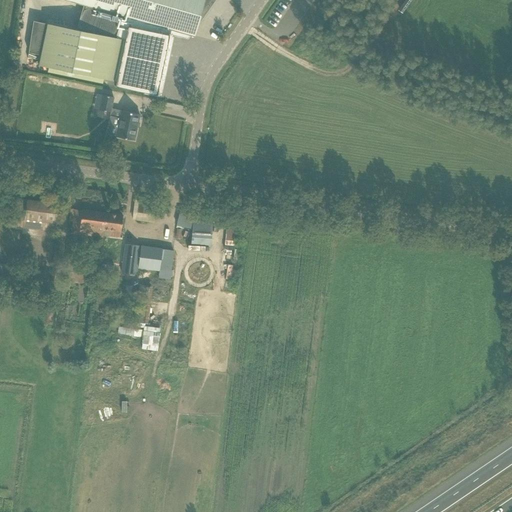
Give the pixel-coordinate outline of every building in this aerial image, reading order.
[(115,86),(156,95),(169,34),(167,34),(168,28),(194,36),(198,20),(200,21),(214,0),(67,0),(83,4),(75,29),(47,23),(38,65),(48,67),(47,72),(102,83),(103,79),(116,81),(115,86)] [(109,116),(119,118),(115,136),(134,140),(139,114),(111,108),(113,97),(102,95),(99,109),(110,112),(109,116)] [(56,123),(42,121),(39,135),(54,137),(56,123)] [(12,226),(54,232),(58,203),(16,198),(12,226)] [(138,200),(137,212),(161,215),(163,203),(138,200)] [(109,236),(120,237),(122,215),(70,209),(69,221),(73,221),(71,233),(102,237),(103,229),(110,230),(109,236)] [(191,235),(191,244),(212,245),(212,243),(212,230),(213,221),(205,221),(195,220),(193,220),(192,220),(191,235)] [(121,272),(135,274),(139,246),(125,244),(121,272)] [(143,245),(141,245),(140,252),(138,267),(144,268),(159,270),(160,267),(162,249),(162,247),(147,245),(146,245),(143,245)] [(66,266),(66,284),(88,284),(88,279),(96,279),(96,269),(88,268),(89,267),(66,266)] [(25,280),(49,283),(50,271),(26,269),(25,280)] [(159,350),(161,328),(119,324),(118,333),(143,336),(142,348),(159,350)]
